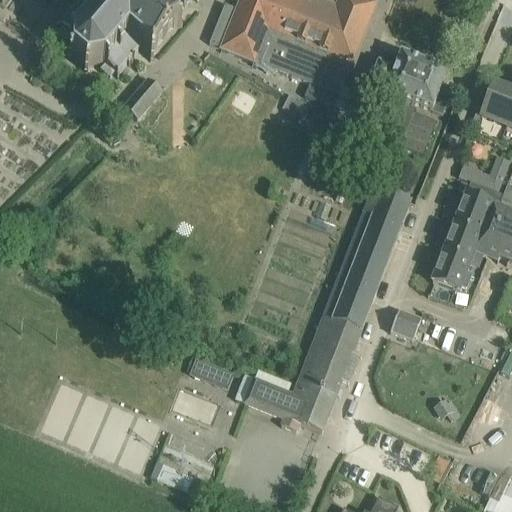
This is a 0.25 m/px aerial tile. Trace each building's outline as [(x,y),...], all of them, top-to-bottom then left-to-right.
[(89,70),(96,69),(109,81),(118,80),(143,52),(150,58),(150,63),(152,63),(152,58),(176,30),(181,29),(181,26),(175,27),(167,20),(180,4),(183,7),(189,0),(80,0),(82,2),(73,13),(70,11),(68,14),(71,16),(60,28),(53,27),(53,30),(59,30),(55,35),(66,44),(70,40),(73,41),(72,55),(67,57),(69,61),(74,59),(85,68),(83,75),(87,76),(89,70)] [(339,99),(352,66),(375,7),(356,0),(339,0),(335,11),(308,0),(241,0),(237,13),(224,8),(209,47),(253,65),(339,99)] [(370,84),(357,115),(367,120),(378,93),(405,103),(388,147),(423,160),(436,126),(414,117),(415,113),(409,111),(411,106),(423,110),(441,118),(446,106),(436,102),(446,77),(400,59),(395,72),(377,65),(370,84)] [(148,83),(123,112),(137,124),(161,95),(148,83)] [(511,94),(493,88),(481,120),(507,131),(501,144),(511,148),(511,94)] [(310,109),(288,98),(280,112),(302,124),(310,109)] [(325,119),(348,131),(353,121),(331,108),(325,119)] [(490,179),(485,191),(497,196),(502,184),(490,179)] [(460,186),(457,193),(466,197),(469,189),(460,186)] [(373,191),(323,321),(360,335),(410,206),(373,191)] [(466,197),(457,221),(483,231),(492,207),(466,197)] [(483,231),(474,254),(484,259),(498,264),(499,260),(511,264),(511,214),(505,211),(498,209),(492,207),(483,231)] [(457,221),(444,253),(470,263),(474,254),(483,231),(457,221)] [(444,253),(432,285),(451,293),(457,295),(459,291),(465,294),(471,278),(465,275),(469,266),(479,270),(480,267),(470,263),(444,253)] [(511,315),(511,285),(500,309),(511,315)] [(398,315),(390,336),(412,345),(420,323),(398,315)] [(323,321),(303,371),(341,386),(360,335),(323,321)] [(225,405),(236,376),(198,363),(188,392),(225,405)] [(321,437),(341,386),(303,371),(293,398),(253,382),(244,406),(321,437)] [(445,407),(435,413),(441,423),(451,416),(445,407)] [(187,496),(194,480),(159,464),(152,479),(187,496)] [(484,511),(511,511),(511,481),(490,472),(480,495),(491,500),(484,511)] [(397,511),(398,511),(378,501),(372,511),(397,511)]
